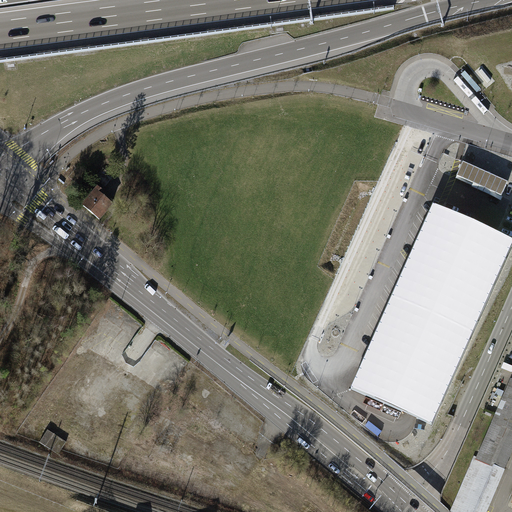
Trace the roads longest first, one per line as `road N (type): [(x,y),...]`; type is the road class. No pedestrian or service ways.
road 1 (motorway): [(0,162),(126,94),(486,0)]
road 2 (primary): [(401,511),(127,286)]
road 3 (motorway): [(0,30),(234,0)]
road 4 (unclassified): [(511,308),(447,452),(402,511)]
road 5 (primary): [(127,286),(0,169)]
road 6 (primary): [(0,201),(127,286)]
